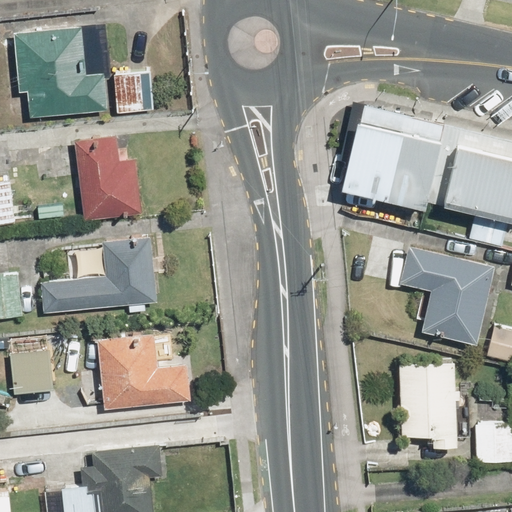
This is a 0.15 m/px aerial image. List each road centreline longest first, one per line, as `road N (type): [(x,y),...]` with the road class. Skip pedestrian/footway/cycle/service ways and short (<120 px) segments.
road 1 (secondary): [(303,511),(278,238)]
road 2 (secondary): [(295,15),(401,28),(507,66)]
road 3 (secondary): [(507,66),(292,74)]
road 4 (secondary): [(278,238),(248,166),(231,80)]
road 5 (secondary): [(292,74),(278,238)]
